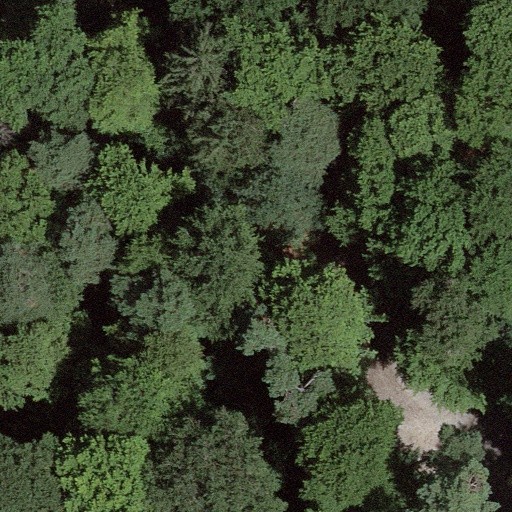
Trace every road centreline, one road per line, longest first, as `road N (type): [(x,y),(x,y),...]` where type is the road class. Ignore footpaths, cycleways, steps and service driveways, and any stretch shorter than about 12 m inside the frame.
road 1 (track): [(479,511),(425,365),(333,0)]
road 2 (track): [(41,511),(94,0)]
